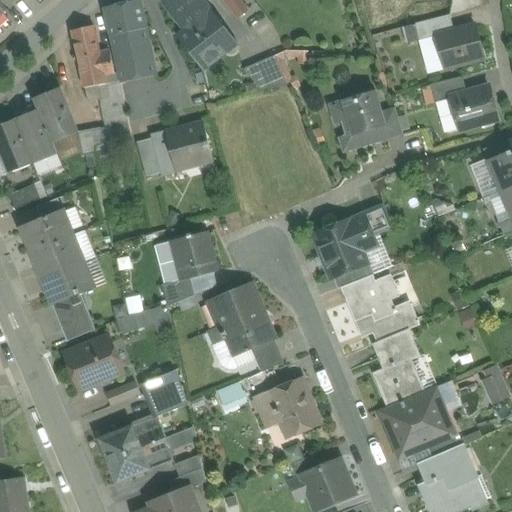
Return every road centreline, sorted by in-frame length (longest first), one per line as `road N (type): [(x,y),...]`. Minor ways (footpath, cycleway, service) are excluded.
road 1 (residential): [(277,237),(388,511)]
road 2 (residential): [(94,511),(0,292)]
